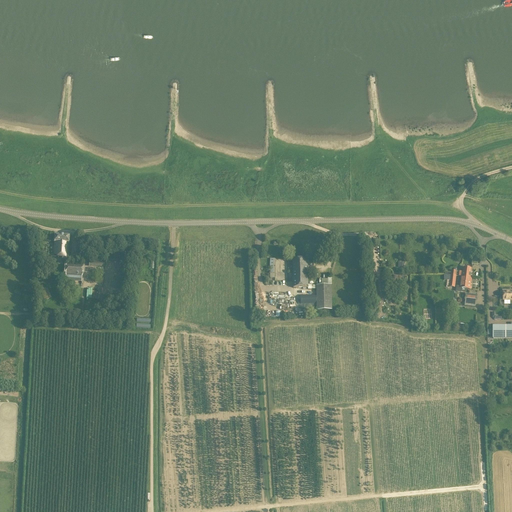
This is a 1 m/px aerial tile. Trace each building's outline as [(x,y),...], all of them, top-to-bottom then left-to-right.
[(54,243),(54,254),(62,255),(62,259),(67,259),(68,255),(69,243),(69,237),(55,236),(54,243)] [(293,260),(293,288),(308,288),(308,260),(293,260)] [(66,275),(66,280),(69,281),(69,275),(82,276),(82,265),(66,264),(66,275)] [(457,286),(456,291),(462,292),(462,289),(470,290),(472,278),(470,278),(471,269),(463,268),(463,272),(459,271),(459,276),(461,276),(460,287),(457,286)] [(445,275),(444,275),(444,280),(450,281),(449,287),(455,288),(456,276),(450,275),(445,275)] [(317,296),(301,296),(301,304),(314,303),(314,304),(317,304),(317,311),(332,311),(332,285),(317,286),(317,296)] [(38,302),(50,298),(47,290),(41,290),(41,295),(38,295),(38,302)] [(511,290),(502,291),(502,301),(511,301),(511,290)] [(511,326),(493,326),(493,339),(511,339),(511,326)]
